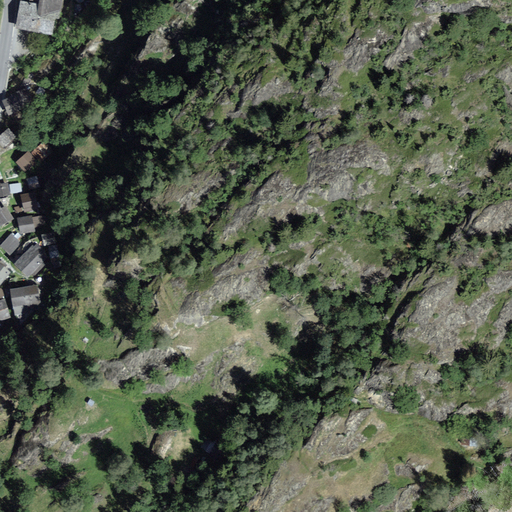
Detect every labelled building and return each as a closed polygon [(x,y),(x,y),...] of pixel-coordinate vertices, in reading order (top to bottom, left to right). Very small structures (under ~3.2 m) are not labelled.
[(20,3),(15,31),(54,38),(60,0),(41,0),(40,7),(20,3)] [(27,91),(4,101),(10,113),(33,102),(27,91)] [(0,139),(0,143),(6,150),(17,140),(9,131),(0,139)] [(33,155),(42,164),(55,153),(46,143),(33,155)] [(18,165),(27,173),(37,162),(28,154),(18,165)] [(28,181),(32,192),(42,189),(39,178),(28,181)] [(13,187),(13,196),(23,195),(22,186),(13,187)] [(0,187),(0,199),(10,198),(8,187),(0,187)] [(22,198),(25,212),(39,209),(36,195),(22,198)] [(0,228),(13,220),(7,209),(0,213),(0,212),(0,228)] [(20,221),(23,235),(36,233),(34,218),(20,221)] [(1,247),(11,257),(23,246),(13,236),(1,247)] [(17,267),(28,279),(49,258),(38,247),(17,267)] [(0,267),(0,286),(9,274),(0,267)] [(11,292),(15,312),(42,307),(39,287),(11,292)] [(0,303),(0,323),(12,320),(6,302),(0,303)] [(230,452),(217,445),(210,457),(222,464),(230,452)]
